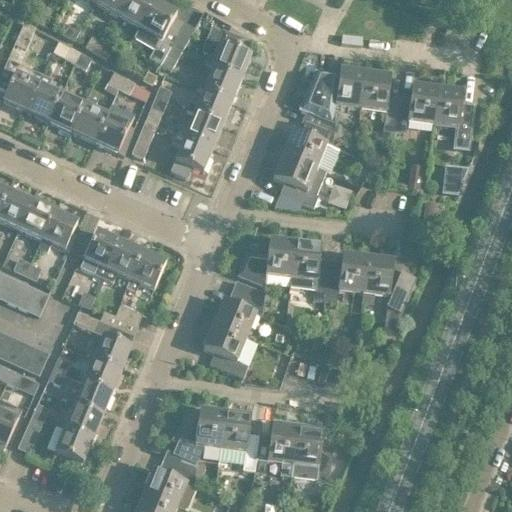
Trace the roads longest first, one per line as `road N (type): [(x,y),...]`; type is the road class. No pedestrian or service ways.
road 1 (tertiary): [(392,511),(511,202)]
road 2 (residential): [(210,250),(0,156)]
road 3 (residential): [(224,215),(292,44)]
road 4 (residential): [(292,44),(463,60)]
road 5 (residential): [(393,230),(224,215)]
road 6 (residential): [(317,403),(157,387)]
road 7 (residential): [(157,387),(210,250)]
road 8 (residential): [(102,511),(157,387)]
